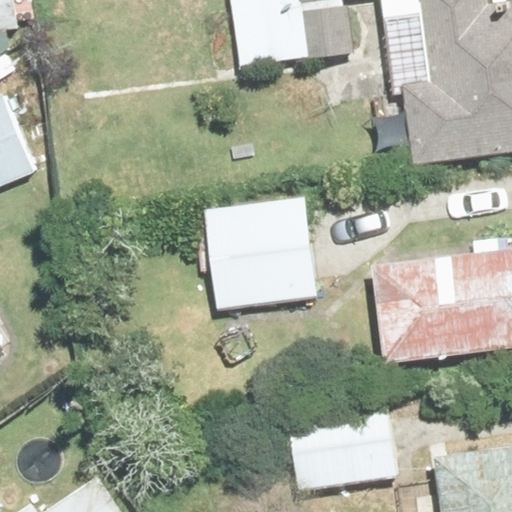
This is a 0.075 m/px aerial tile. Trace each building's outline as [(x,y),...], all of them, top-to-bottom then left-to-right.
[(23,0),(0,0),(0,63),(28,62),(23,0)] [(318,0),(242,0),(249,69),(325,62),(318,0)] [(505,0),(391,0),(412,171),(511,158),(511,10),(507,11),(505,0)] [(0,197),(54,171),(14,92),(0,99),(0,197)] [(312,198),(220,210),(233,310),(325,298),(312,198)] [(511,249),(392,260),(402,369),(511,358),(511,249)] [(0,386),(27,373),(0,316),(0,386)] [(405,410),(305,419),(311,489),(411,480),(405,410)] [(511,511),(511,453),(452,460),(457,511),(511,511)] [(128,511),(96,468),(27,511),(128,511)]
